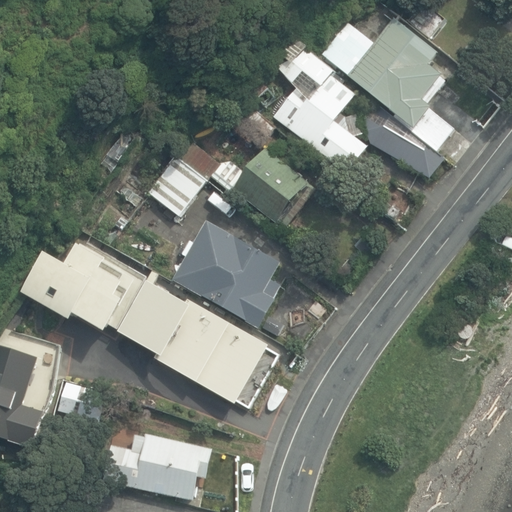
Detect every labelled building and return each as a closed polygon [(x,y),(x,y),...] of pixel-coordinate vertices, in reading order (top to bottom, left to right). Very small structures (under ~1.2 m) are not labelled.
[(410,23),(432,40),(449,20),(426,2),(410,23)] [(323,55),(377,98),(440,154),(457,130),(429,107),(441,90),(447,95),(461,76),(439,59),(440,56),(396,19),(377,44),(348,22),(323,55)] [(258,49),(260,56),(294,45),(292,38),(258,49)] [(299,86),(275,115),(350,175),(371,149),(338,123),(363,91),(303,43),(281,71),(299,86)] [(251,92),(267,109),(279,98),(264,81),(251,92)] [(440,154),(377,98),(365,125),(373,144),(432,179),(446,159),(440,154)] [(228,121),(263,149),(279,129),(244,101),(228,121)] [(195,143),(181,160),(211,183),(217,174),(237,190),(232,196),(246,207),(250,201),(288,230),(319,190),(266,150),(248,173),(226,155),(220,162),(195,143)] [(211,183),(181,160),(177,157),(150,192),(183,218),(211,183)] [(175,280),(262,330),(286,288),(273,281),(283,264),(208,221),(196,243),(192,240),(185,254),(189,256),(175,280)] [(133,252),(156,267),(168,248),(145,233),(133,252)] [(278,351),(77,238),(65,262),(44,251),(22,293),(72,319),(74,314),(246,407),(278,351)] [(0,438),(36,450),(48,413),(25,405),(41,360),(0,346),(0,438)] [(60,411),(102,423),(109,395),(68,383),(60,411)] [(106,481),(194,501),(200,477),(209,479),(215,450),(149,435),(148,438),(137,436),(134,449),(115,445),(106,481)] [(35,511),(89,511),(91,506),(39,495),(35,511)]
